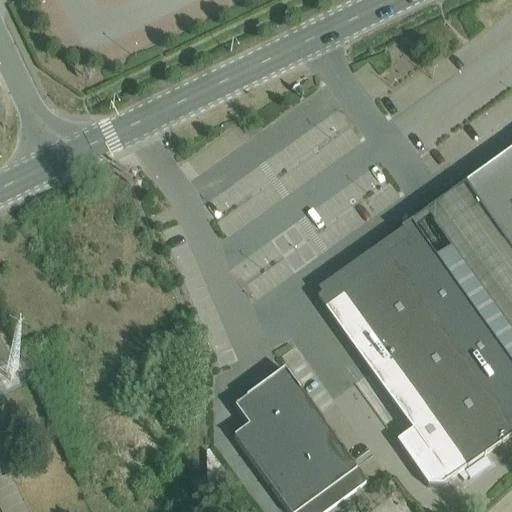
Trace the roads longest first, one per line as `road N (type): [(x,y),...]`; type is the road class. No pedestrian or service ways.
road 1 (tertiary): [(401,0),(56,164)]
road 2 (residential): [(56,164),(0,43)]
